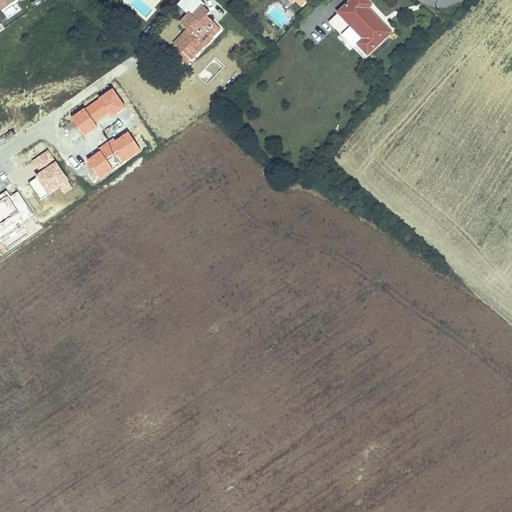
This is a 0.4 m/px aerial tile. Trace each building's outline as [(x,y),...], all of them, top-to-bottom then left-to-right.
[(0,0),(0,2),(6,11),(22,0),(21,0),(0,0)] [(392,33),(384,25),(382,27),(380,24),(381,22),(369,9),(372,6),(365,0),(353,0),(339,14),(330,22),(355,48),(358,45),(368,55),(392,33)] [(193,16),(203,6),(200,3),(190,13),(193,16)] [(200,41),(208,32),(214,37),(221,29),(207,16),(210,13),(203,6),(193,16),(190,13),(181,24),(188,31),(174,44),(192,60),(205,46),(200,41)] [(205,46),(214,37),(208,32),(200,41),(205,46)]
